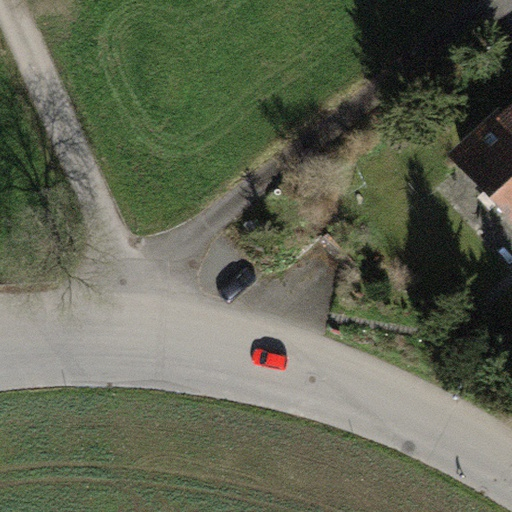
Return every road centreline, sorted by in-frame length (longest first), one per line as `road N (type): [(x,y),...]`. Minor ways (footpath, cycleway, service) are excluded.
road 1 (residential): [(0,359),(252,369),(459,440),(511,477)]
road 2 (track): [(509,0),(115,284)]
road 3 (track): [(146,364),(4,0)]
